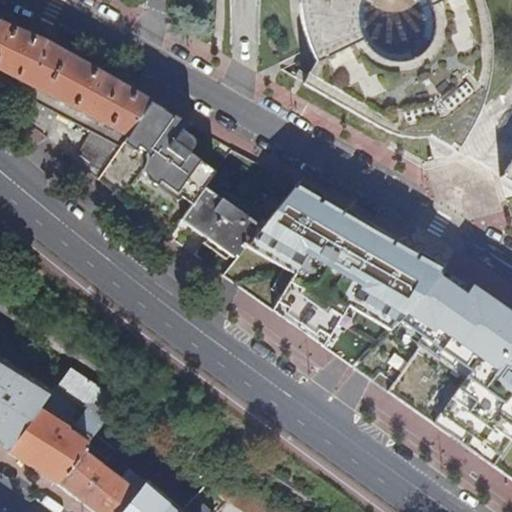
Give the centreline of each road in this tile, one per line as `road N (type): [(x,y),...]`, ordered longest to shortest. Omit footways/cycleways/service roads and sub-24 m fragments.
road 1 (primary): [(0,171),(107,264),(449,511)]
road 2 (residential): [(41,0),(511,270)]
